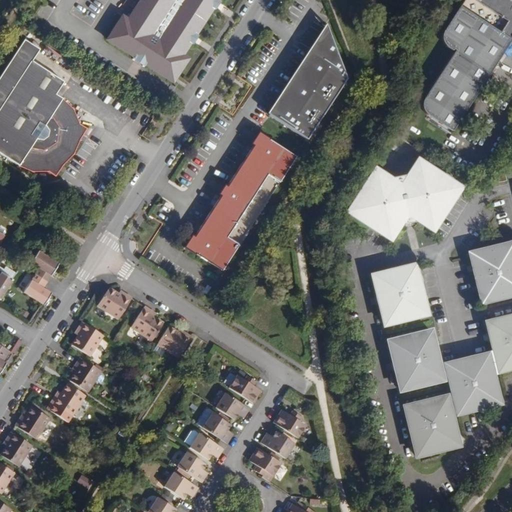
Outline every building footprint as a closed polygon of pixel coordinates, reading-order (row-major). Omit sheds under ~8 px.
[(141,0),(140,2),(142,5),(140,8),(137,8),(128,21),(122,18),(107,41),(133,57),(147,66),(173,83),(188,60),(182,56),(190,44),(190,39),(192,36),(196,35),(213,9),(212,5),(214,2),(218,1),(218,0),(141,0)] [(511,0),(462,0),(448,25),(441,35),(442,42),(446,48),(452,51),(453,50),(454,51),(424,99),(422,104),(422,106),(423,112),(426,115),(453,132),(510,42),(511,43),(511,0)] [(327,37),(324,31),(313,50),(317,52),(327,37)] [(345,83),(327,37),(317,52),(313,50),(267,120),(305,144),(345,83)] [(37,52),(21,43),(0,75),(0,157),(15,167),(14,168),(30,174),(43,175),(51,181),(58,169),(71,158),(73,152),(75,144),(83,132),(76,127),(68,113),(58,102),(56,104),(50,100),(61,83),(30,63),(37,52)] [(147,66),(133,57),(131,60),(145,69),(147,66)] [(256,135),(248,147),(251,149),(259,136),(256,135)] [(267,142),(259,136),(251,149),(224,191),(221,189),(215,199),(217,201),(191,241),(183,253),(192,259),(192,258),(219,275),(293,160),(266,144),(267,142)] [(393,181),(376,171),(349,214),(393,241),(404,224),(418,221),(435,231),(463,189),(420,161),(409,177),(393,181)] [(500,183),(498,173),(490,175),(493,185),(500,183)] [(96,218),(84,210),(79,218),(90,226),(96,218)] [(191,241),(188,239),(181,252),(183,253),(191,241)] [(511,297),(511,244),(470,255),(483,305),(511,297)] [(38,269),(34,275),(45,283),(57,265),(37,252),(29,263),(38,269)] [(0,268),(0,298),(11,280),(10,280),(14,273),(4,266),(2,270),(0,268)] [(429,317),(416,267),(373,278),(385,328),(429,317)] [(45,283),(34,275),(23,293),(43,306),(50,294),(42,289),(45,283)] [(118,295),(109,289),(97,306),(119,320),(132,300),(125,295),(123,298),(118,295)] [(151,312),(144,308),(131,328),(152,342),(164,324),(154,318),(149,315),(151,312)] [(511,371),(511,318),(488,324),(496,358),(500,372),(501,375),(511,371)] [(101,337),(81,324),(77,330),(79,332),(77,337),(70,346),(88,357),(101,337)] [(178,334),(168,327),(157,345),(177,358),(191,338),(185,334),(183,337),(178,334)] [(445,383),(432,333),(389,344),(402,394),(445,383)] [(0,372),(5,365),(2,363),(8,352),(0,346),(0,372)] [(490,359),(490,356),(447,367),(459,417),(502,406),(494,374),(490,359)] [(500,372),(496,358),(490,359),(494,374),(500,372)] [(100,372),(80,359),(76,366),(78,367),(75,373),(69,382),(86,394),(100,372)] [(244,382),(236,376),(228,389),(252,404),(260,392),(252,387),(255,383),(247,378),(244,382)] [(84,396),(67,385),(61,394),(57,399),(55,398),(50,405),(70,418),(84,396)] [(249,410),(224,394),(215,409),(233,421),(236,416),(238,413),(244,416),(249,410)] [(462,449),(449,399),(406,410),(420,460),(462,449)] [(49,418),(31,407),(25,416),(22,421),(20,419),(15,426),(35,439),(49,418)] [(293,418),(281,411),(272,423),(297,439),(306,426),(301,423),(304,419),(296,414),(293,418)] [(230,426),(211,414),(202,429),(226,445),(231,438),(225,434),(227,431),(230,426)] [(198,435),(193,432),(191,432),(184,443),(190,447),(189,448),(207,461),(210,456),(212,453),(218,457),(223,450),(198,434),(198,435)] [(294,444),(275,432),(272,437),(270,440),(264,437),(260,443),(284,459),(294,444)] [(31,446),(10,433),(6,440),(9,442),(6,446),(0,455),(17,467),(31,446)] [(248,461),(260,468),(257,472),(263,476),(261,478),(267,482),(280,463),(257,448),(248,461)] [(205,465),(186,453),(176,468),(201,484),(205,477),(199,473),(202,470),(205,465)] [(0,493),(13,473),(0,464),(0,493)] [(197,489),(173,473),(164,488),(182,500),(185,495),(187,492),(193,495),(197,489)] [(174,511),(175,510),(156,499),(147,511),(174,511)] [(0,511),(8,511),(10,510),(0,503),(0,511)]
